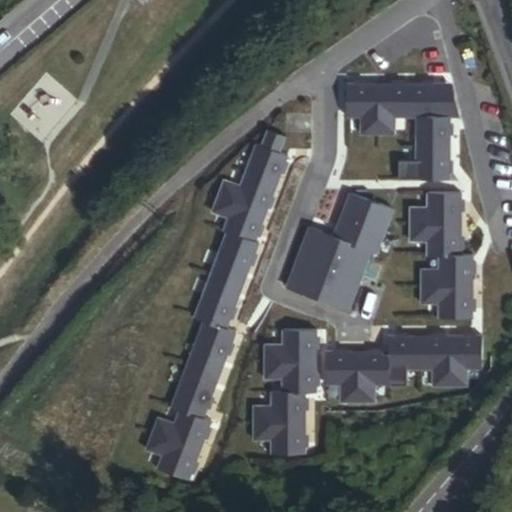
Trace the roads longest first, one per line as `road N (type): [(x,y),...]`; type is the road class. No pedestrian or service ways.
road 1 (unclassified): [(320,72),(183,181),(79,282),(0,384)]
road 2 (residential): [(320,72),(322,153),(266,282),(271,297),(356,328),(368,296)]
road 3 (residential): [(438,0),(495,253)]
road 4 (unclassified): [(431,0),(320,72)]
